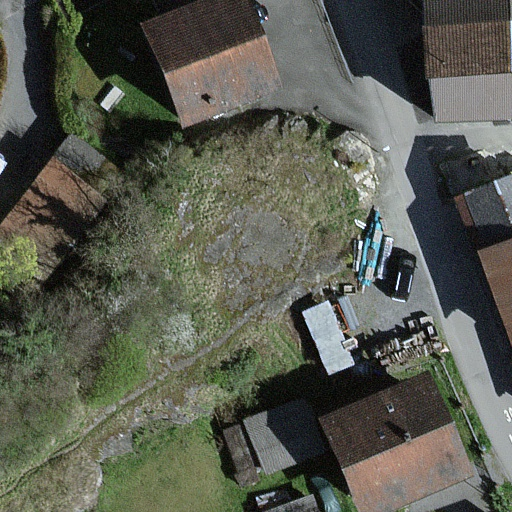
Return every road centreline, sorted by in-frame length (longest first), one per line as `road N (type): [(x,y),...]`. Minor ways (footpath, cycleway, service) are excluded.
road 1 (residential): [(511,429),(466,359),(347,0)]
road 2 (residential): [(19,0),(26,69),(0,145)]
